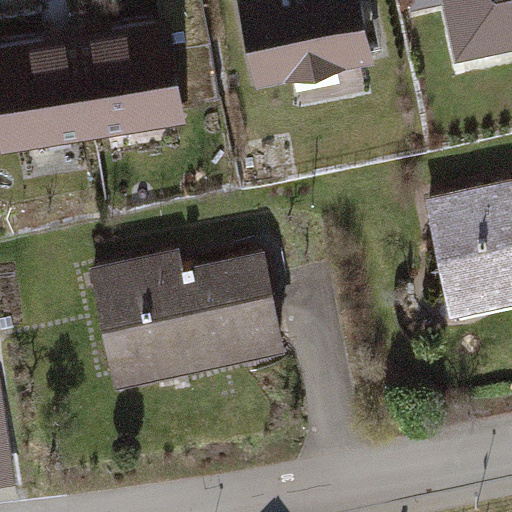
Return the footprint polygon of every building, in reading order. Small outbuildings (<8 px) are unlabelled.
[(364,0),(243,0),(259,82),(376,60),(364,0)] [(511,0),(448,0),(460,52),(511,40),(511,0)] [(172,12),(81,28),(98,127),(189,111),(187,100),(177,41),(172,12)] [(81,28),(0,41),(0,119),(2,134),(3,145),(98,127),(81,28)] [(211,35),(177,41),(187,100),(220,95),(211,35)] [(511,176),(428,193),(452,310),(511,298),(511,176)] [(181,246),(92,264),(116,381),(288,346),(267,246),(184,263),(181,246)] [(2,378),(0,377),(0,483),(17,481),(2,378)]
